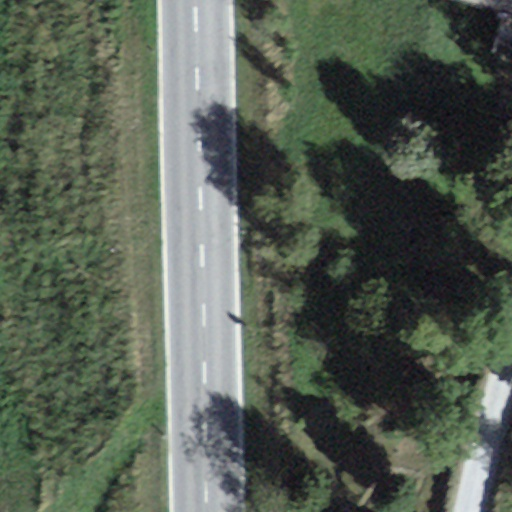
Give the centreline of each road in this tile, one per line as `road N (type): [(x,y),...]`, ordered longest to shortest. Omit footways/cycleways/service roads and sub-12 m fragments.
road 1 (secondary): [(192,0),(202,511)]
road 2 (residential): [(511,379),(470,511)]
